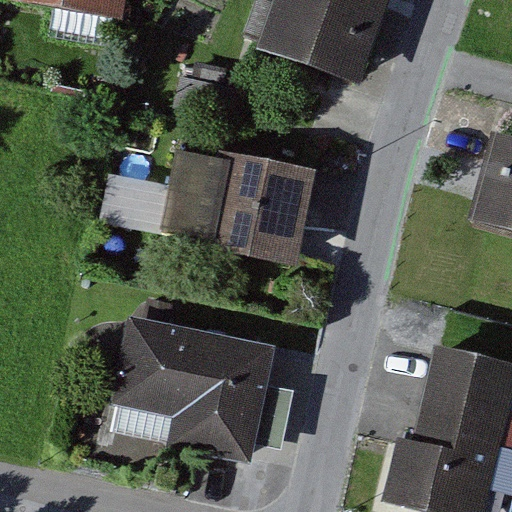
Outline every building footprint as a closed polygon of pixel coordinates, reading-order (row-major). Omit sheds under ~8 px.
[(138,0),(0,0),(0,1),(134,26),(138,0)] [(360,85),(390,0),(295,0),(276,54),(360,85)] [(293,270),(316,177),(196,148),(173,240),(293,270)] [(511,150),(492,241),(511,245),(511,150)] [(268,469),(293,349),(148,319),(130,404),(189,417),(182,451),(268,469)] [(488,511),(511,410),(511,367),(441,351),(421,434),(407,431),(389,506),(415,511),(488,511)]
